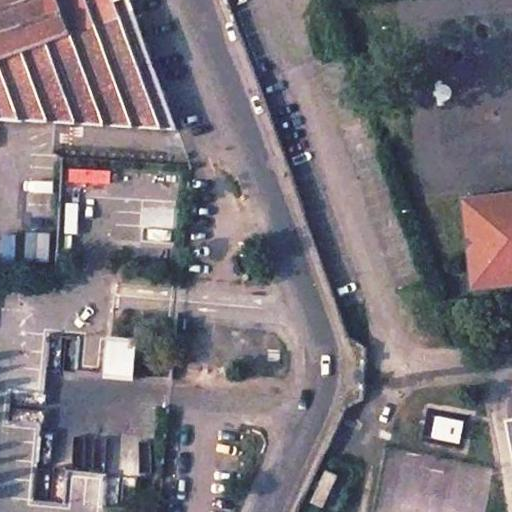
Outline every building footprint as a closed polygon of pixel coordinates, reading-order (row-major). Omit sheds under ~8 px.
[(0,0),(0,58),(29,49),(72,33),(59,0),(0,0)] [(59,0),(72,33),(136,11),(132,0),(59,0)] [(29,49),(45,95),(153,57),(136,11),(72,33),(29,49)] [(0,58),(0,118),(54,122),(45,95),(29,49),(0,58)] [(45,95),(54,122),(178,129),(153,57),(45,95)] [(511,192),(467,197),(478,289),(511,285),(511,192)] [(136,338),(111,336),(109,371),(134,372),(136,338)]
